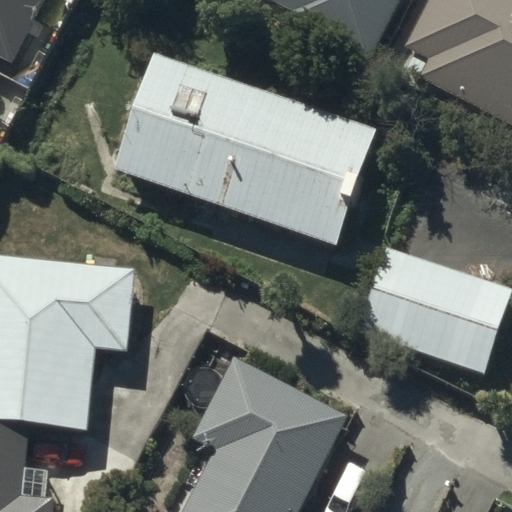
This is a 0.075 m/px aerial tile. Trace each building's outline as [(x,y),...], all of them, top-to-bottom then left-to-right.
[(0,0),(0,65),(15,73),(53,0),(0,0)] [(261,0),(294,16),(289,26),(370,68),(405,0),(261,0)] [(511,0),(433,0),(407,51),(432,64),(422,83),(511,129),(511,0)] [(378,143),(157,65),(117,179),(338,256),(378,143)] [(511,304),(511,300),(391,260),(363,341),(486,382),(511,304)] [(136,277),(0,265),(0,511),(54,511),(55,507),(26,505),(32,441),(92,446),(100,356),(129,358),(136,277)] [(247,373),(234,366),(193,443),(223,459),(194,511),(304,511),(350,427),(247,373)]
